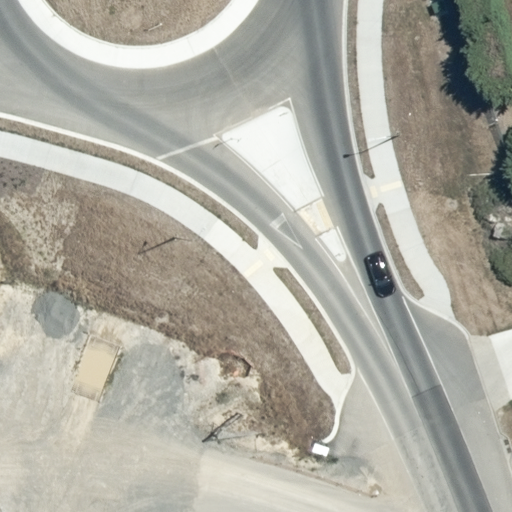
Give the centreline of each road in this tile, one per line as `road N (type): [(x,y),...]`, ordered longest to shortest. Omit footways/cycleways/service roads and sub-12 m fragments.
road 1 (tertiary): [(367,309),(196,147),(118,98)]
road 2 (tertiary): [(308,0),(314,84),(367,309)]
road 3 (tertiary): [(455,511),(423,414),(367,309)]
road 4 (tertiary): [(296,0),(278,32),(233,72),(178,95),(118,98)]
